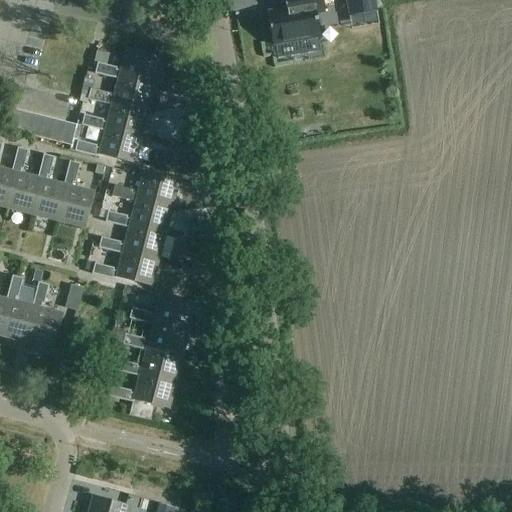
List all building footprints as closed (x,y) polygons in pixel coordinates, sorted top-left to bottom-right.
[(293,0),(295,9),(268,13),(273,45),(319,37),(315,14),(324,13),(321,0),(293,0)] [(345,0),(348,18),(373,14),(377,13),(375,2),(374,0),(345,0)] [(155,87),(161,60),(125,51),(120,72),(116,71),(117,69),(106,66),(97,64),(94,74),(118,80),(118,77),(155,87)] [(96,52),(94,63),(97,64),(106,66),(109,55),(96,52)] [(88,100),(98,103),(110,106),(111,103),(148,113),(155,87),(118,77),(118,80),(113,98),(109,97),(110,95),(90,90),(89,97),(88,100)] [(80,95),(89,97),(90,90),(92,81),(84,79),(80,95)] [(81,126),(91,129),(104,132),(105,130),(141,139),(148,113),(111,103),(110,106),(106,124),(103,123),(103,121),(84,116),(81,126)] [(18,134),(23,114),(13,111),(8,132),(18,134)] [(29,137),(34,117),(23,114),(18,134),(29,137)] [(40,140),(44,120),(34,117),(29,137),(40,140)] [(50,142),(55,122),(44,120),(40,140),(50,142)] [(61,145),(65,125),(55,122),(50,142),(61,145)] [(65,125),(61,145),(71,147),(76,128),(65,125)] [(74,152),(98,158),(98,156),(134,165),(141,139),(105,130),(104,132),(99,149),(96,149),(96,147),(77,142),(74,152)] [(0,209),(5,210),(14,174),(11,174),(0,170),(0,148),(1,145),(0,144),(0,209)] [(14,174),(5,210),(31,217),(41,181),(38,180),(21,176),(24,163),(27,151),(18,149),(11,174),(14,174)] [(41,181),(31,217),(57,224),(67,188),(63,187),(47,183),(54,158),(44,156),(38,180),(41,181)] [(67,188),(57,224),(84,231),(93,194),(72,189),(75,176),(79,165),(69,162),(63,187),(67,188)] [(112,197),(135,203),(135,200),(172,210),(179,184),(142,174),(137,194),(133,193),(134,191),(114,187),(112,197)] [(105,223),(128,228),(128,226),(165,236),(172,210),(135,200),(135,203),(130,220),(126,219),(127,217),(108,212),(105,223)] [(98,249),(121,254),(121,252),(158,262),(165,236),(128,226),(128,228),(123,246),(120,245),(121,243),(101,239),(98,249)] [(92,275),(114,280),(115,278),(152,288),(158,262),(121,252),(121,254),(116,272),(113,271),(114,269),(94,265),(92,275)] [(9,303),(0,336),(0,338),(26,345),(35,309),(33,309),(16,304),(19,291),(22,280),(14,277),(7,302),(9,303)] [(35,309),(26,345),(52,352),(61,316),(40,311),(43,299),(47,286),(40,284),(33,309),(35,309)] [(68,294),(80,298),(82,290),(71,287),(68,294)] [(129,320),(139,322),(139,323),(152,327),(153,323),(188,332),(195,306),(160,297),(155,317),(151,316),(151,314),(132,309),(129,320)] [(0,336),(9,303),(7,302),(0,300),(0,336)] [(113,330),(110,343),(122,346),(132,349),(145,352),(146,349),(182,359),(188,332),(153,323),(152,327),(148,343),(144,342),(145,340),(125,335),(125,333),(113,330)] [(115,371),(125,374),(125,375),(138,378),(139,376),(175,385),(182,359),(146,349),(145,352),(141,369),(137,368),(138,366),(118,361),(115,371)] [(108,398),(118,401),(131,404),(132,402),(168,411),(175,385),(139,376),(138,378),(134,395),(130,394),(131,392),(111,387),(108,398)] [(92,497),(88,511),(128,511),(129,507),(92,497)]
